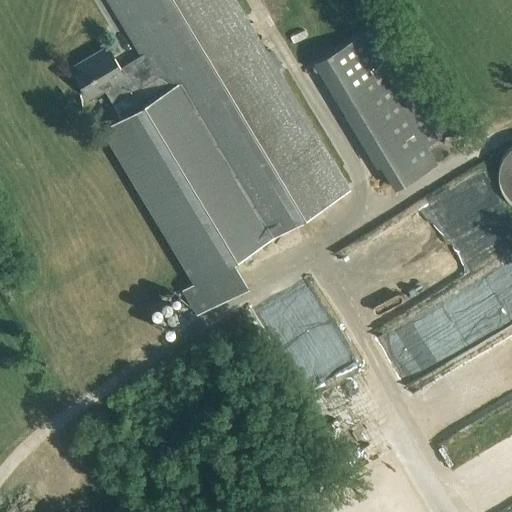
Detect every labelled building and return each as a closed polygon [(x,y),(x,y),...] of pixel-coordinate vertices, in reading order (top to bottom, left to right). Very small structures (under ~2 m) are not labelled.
[(103,127),(196,281),(274,235),(275,236),(282,232),(281,231),(316,210),(317,211),(324,207),(323,206),(350,190),(235,0),(107,0),(140,55),(120,67),(107,47),(72,67),(89,97),(103,88),(120,116),(103,127)] [(374,23),(358,33),(317,58),(396,187),(437,162),(427,147),(448,133),(374,23)] [(511,191),(493,161),(431,199),(451,233),(511,195),(511,191)] [(431,201),(420,206),(437,241),(447,236),(431,201)] [(426,289),(509,241),(499,226),(510,219),(511,222),(511,211),(434,257),(430,249),(375,281),(380,290),(400,278),(405,288),(420,279),(426,289)] [(474,335),(511,315),(511,251),(385,317),(393,333),(484,287),(487,293),(460,307),(474,335)] [(226,273),(197,292),(208,310),(238,291),(226,273)] [(511,338),(419,387),(446,437),(511,401),(511,338)] [(350,365),(353,378),(375,373),(371,360),(350,365)] [(491,511),(511,500),(511,441),(467,464),(491,511)] [(65,475),(78,489),(61,505),(66,511),(95,511),(115,494),(83,459),(65,475)] [(121,503),(136,493),(125,475),(109,485),(121,503)]
